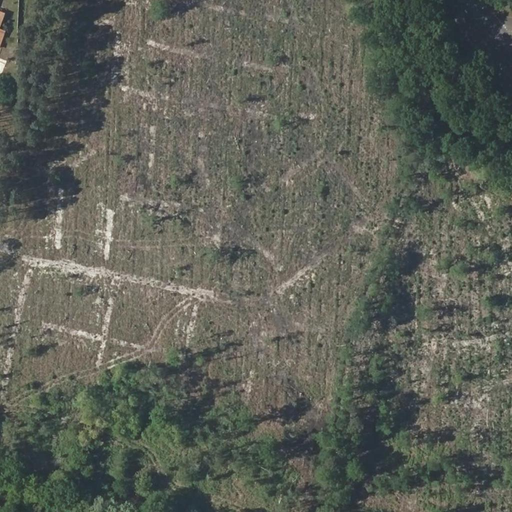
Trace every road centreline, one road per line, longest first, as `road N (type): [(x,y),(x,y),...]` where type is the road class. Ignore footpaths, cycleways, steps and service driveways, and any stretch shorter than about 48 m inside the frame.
road 1 (residential): [(433,153),(426,174),(289,284),(259,298)]
road 2 (residential): [(29,258),(0,439)]
road 3 (residential): [(195,290),(29,258)]
road 4 (residential): [(195,290),(163,451)]
road 5 (track): [(0,477),(140,511)]
road 6 (residential): [(511,271),(433,153)]
